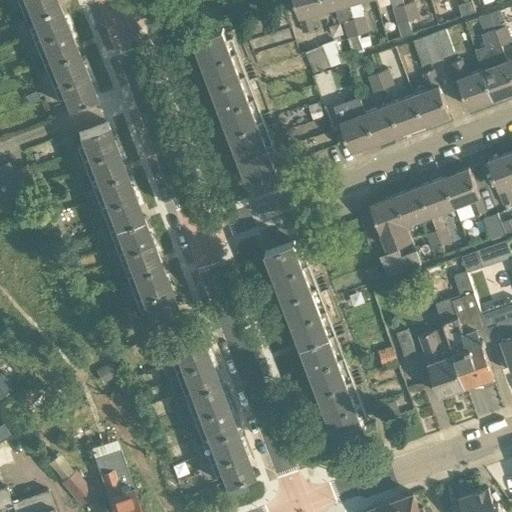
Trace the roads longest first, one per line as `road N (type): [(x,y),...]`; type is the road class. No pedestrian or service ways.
road 1 (residential): [(196,225),(511,116)]
road 2 (tertiary): [(301,506),(196,225)]
road 3 (tertiary): [(196,225),(115,14)]
road 4 (residential): [(301,506),(511,431)]
